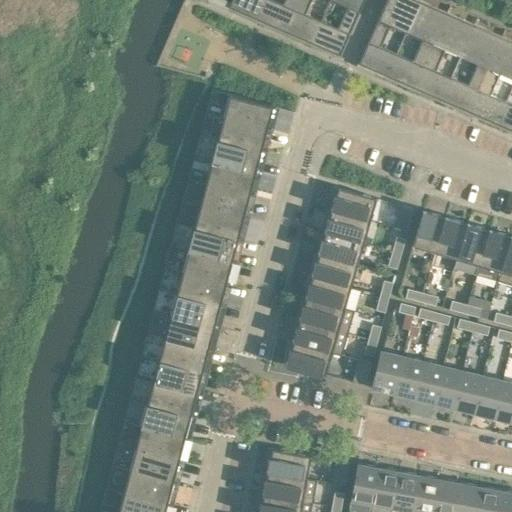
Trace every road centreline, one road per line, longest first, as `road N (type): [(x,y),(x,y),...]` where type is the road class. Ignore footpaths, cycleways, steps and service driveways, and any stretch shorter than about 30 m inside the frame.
road 1 (residential): [(236,401),(312,113)]
road 2 (residential): [(511,458),(236,401)]
road 3 (residential): [(511,184),(312,113)]
